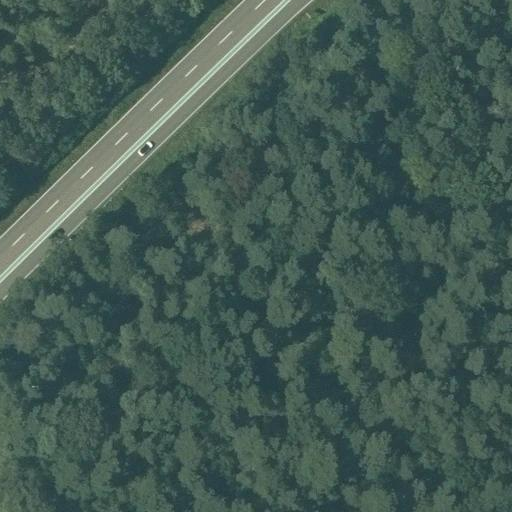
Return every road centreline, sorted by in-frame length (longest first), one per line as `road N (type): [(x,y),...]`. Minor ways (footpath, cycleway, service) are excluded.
road 1 (trunk): [(0,301),(313,0)]
road 2 (trunk): [(275,0),(0,263)]
